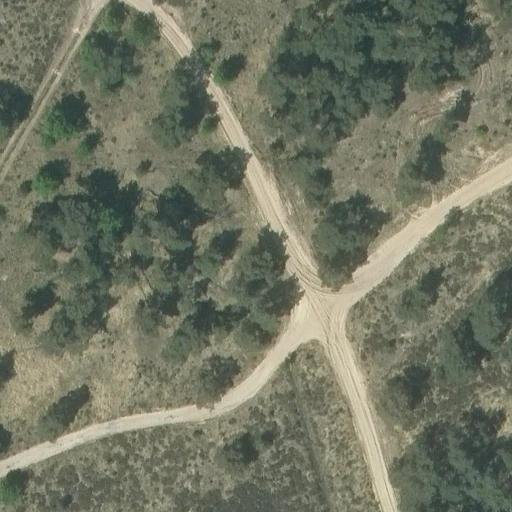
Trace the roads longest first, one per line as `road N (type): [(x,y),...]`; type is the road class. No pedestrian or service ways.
road 1 (track): [(139,0),(161,14),(249,153),(397,511)]
road 2 (unknown): [(318,312),(410,233),(511,162)]
road 3 (unknown): [(0,168),(99,0)]
